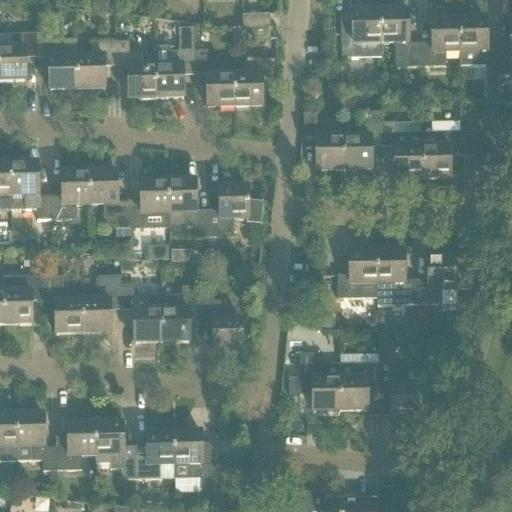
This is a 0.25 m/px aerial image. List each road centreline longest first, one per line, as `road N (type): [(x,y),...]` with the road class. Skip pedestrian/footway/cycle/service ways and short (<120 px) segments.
road 1 (residential): [(0,129),(291,153)]
road 2 (residential): [(0,369),(269,389)]
road 3 (residential): [(269,389),(287,200)]
road 4 (residential): [(287,200),(466,222)]
road 5 (residential): [(291,153),(303,0)]
road 6 (residential): [(263,451),(396,462)]
